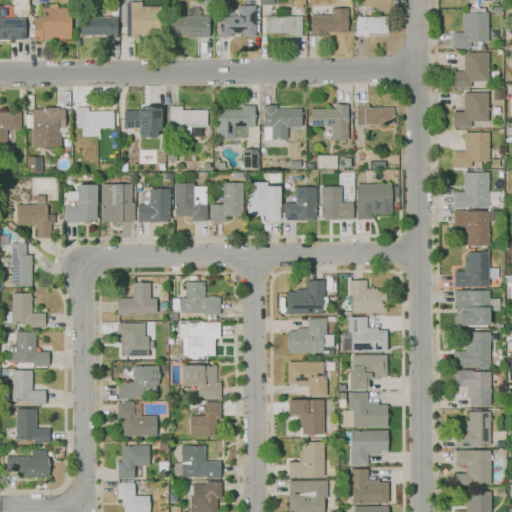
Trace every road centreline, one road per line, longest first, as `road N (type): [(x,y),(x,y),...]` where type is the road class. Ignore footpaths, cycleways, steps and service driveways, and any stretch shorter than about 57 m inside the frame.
road 1 (residential): [(414,70),(420,511)]
road 2 (residential): [(414,70),(0,74)]
road 3 (residential): [(417,254),(81,258)]
road 4 (residential): [(252,256),(255,511)]
road 5 (residential): [(81,258),(83,511)]
